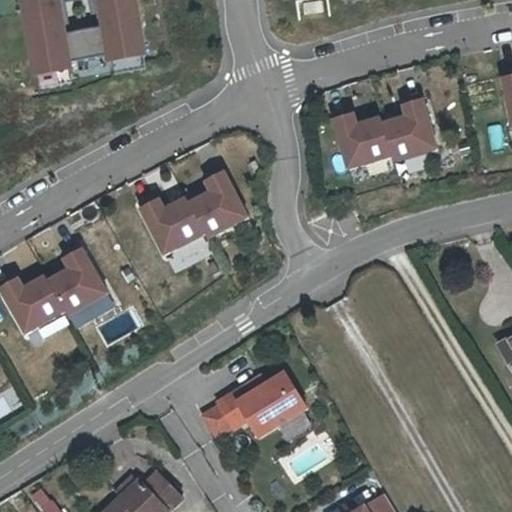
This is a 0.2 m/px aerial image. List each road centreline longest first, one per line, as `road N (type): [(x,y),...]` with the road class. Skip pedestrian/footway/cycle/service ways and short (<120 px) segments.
road 1 (residential): [(0,479),(317,277)]
road 2 (residential): [(263,94),(192,123),(0,232)]
road 3 (residential): [(511,26),(408,43),(263,94)]
road 4 (residential): [(317,277),(395,233),(511,210)]
road 5 (residential): [(263,94),(281,157),(283,223),(317,277)]
